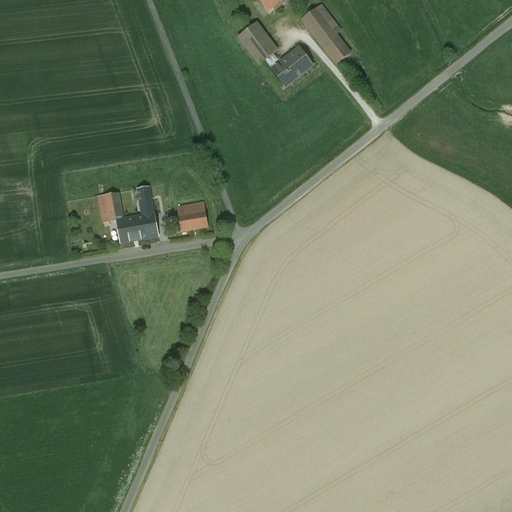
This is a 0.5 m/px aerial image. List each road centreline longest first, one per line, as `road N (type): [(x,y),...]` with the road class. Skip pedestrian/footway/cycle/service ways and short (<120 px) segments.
road 1 (unclassified): [(243,238),(511,21)]
road 2 (unclassified): [(123,511),(243,238)]
road 3 (unclassified): [(243,238),(0,277)]
